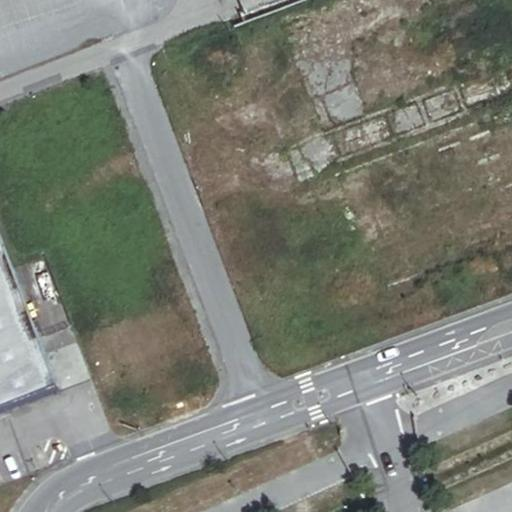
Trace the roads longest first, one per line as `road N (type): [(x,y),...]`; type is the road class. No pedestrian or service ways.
road 1 (tertiary): [(360,380),(114,469),(72,487),(50,511)]
road 2 (tertiary): [(511,324),(360,380)]
road 3 (unclassified): [(360,380),(390,449),(403,511)]
